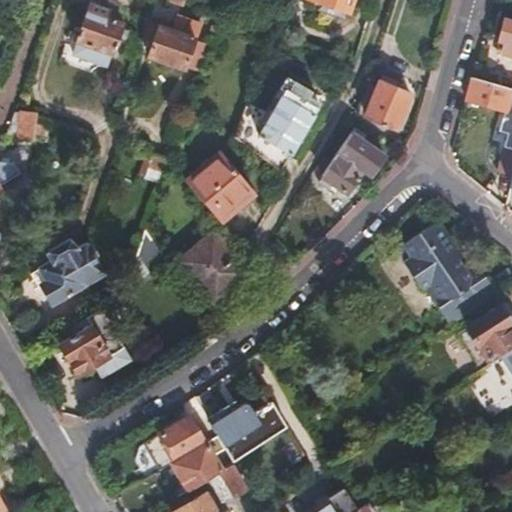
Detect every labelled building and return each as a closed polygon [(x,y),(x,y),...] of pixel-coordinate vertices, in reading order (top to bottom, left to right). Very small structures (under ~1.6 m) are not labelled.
[(345,16),(350,0),(313,0),(312,5),(345,16)] [(89,8),(76,46),(77,46),(71,65),(105,76),(111,57),(112,57),(121,26),(107,22),(109,14),(89,8)] [(511,24),(499,21),(493,42),(498,43),(495,57),(511,61),(511,83),(510,90),(511,90),(511,24)] [(144,26),(140,38),(150,41),(145,59),(178,70),(190,30),(170,23),(167,33),(144,26)] [(376,77),(360,116),(389,128),(404,95),(388,88),(391,83),(376,77)] [(259,111),(240,103),(229,136),(253,153),(275,162),(304,106),(293,100),(298,90),(276,79),(259,111)] [(511,90),(510,90),(466,79),(460,103),(497,111),(499,105),(511,108),(511,90)] [(15,115),(6,141),(27,148),(35,122),(15,115)] [(355,132),(329,163),(316,178),(310,185),(323,196),(329,189),(339,197),(361,172),(366,177),(381,160),(362,144),(365,141),(355,132)] [(491,176),(509,181),(511,167),(511,136),(501,134),(491,176)] [(211,157),(180,183),(215,225),(246,199),(211,157)] [(316,178),(329,163),(322,157),(309,172),(316,178)] [(156,188),(164,165),(146,159),(138,182),(156,188)] [(436,309),(446,325),(494,294),(470,259),(459,266),(455,260),(449,251),(454,248),(434,220),(400,243),(410,256),(400,263),(418,290),(422,288),(428,284),(441,305),(436,309)] [(205,235),(174,263),(209,303),(240,276),(205,235)] [(44,256),(36,261),(42,270),(20,283),(28,296),(31,294),(42,312),(92,280),(75,254),(65,244),(44,256)] [(449,251),(455,260),(460,257),(454,248),(449,251)] [(422,288),(436,309),(441,305),(428,284),(422,288)] [(99,310),(52,336),(75,376),(91,367),(99,381),(145,356),(114,302),(99,310)] [(511,328),(497,306),(463,328),(483,359),(511,339),(511,328)] [(511,346),(496,357),(511,381),(511,346)] [(204,420),(226,457),(278,425),(265,404),(249,413),(243,404),(234,410),(230,404),(204,420)] [(169,459),(199,443),(184,416),(154,433),(169,459)] [(165,461),(184,494),(218,474),(199,443),(169,459),(165,461)] [(231,466),(218,474),(229,493),(242,484),(231,466)] [(305,511),(340,490),(337,484),(291,511),(290,511),(305,511)] [(305,511),(353,511),(340,490),(305,511)] [(208,511),(199,497),(173,511),(208,511)]
